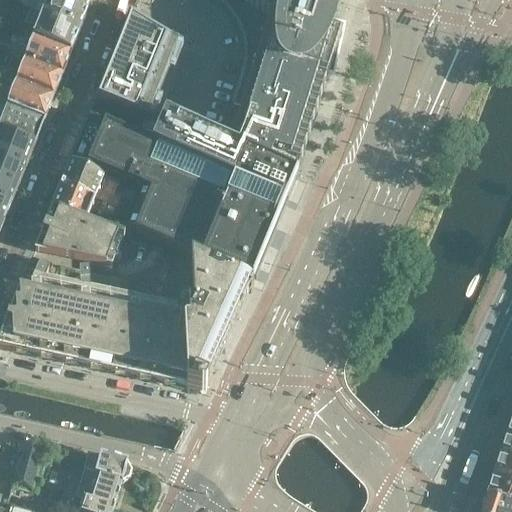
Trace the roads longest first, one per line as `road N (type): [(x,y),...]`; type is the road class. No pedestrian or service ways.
road 1 (secondary): [(413,0),(395,74),(244,407)]
road 2 (secondary): [(289,395),(465,6)]
road 3 (residential): [(0,294),(118,0)]
road 4 (residential): [(244,407),(206,418),(0,367)]
road 5 (residential): [(0,422),(207,473)]
road 6 (secondary): [(399,495),(289,395)]
